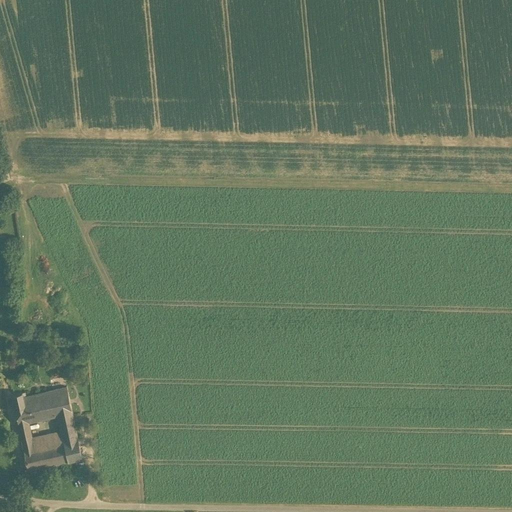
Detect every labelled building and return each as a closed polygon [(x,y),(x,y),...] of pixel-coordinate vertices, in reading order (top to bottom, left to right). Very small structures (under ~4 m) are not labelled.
[(35,394),(40,419),(58,415),(73,412),(67,386),(35,394)] [(26,410),(23,397),(26,396),(25,392),(12,395),(19,425),(29,422),(26,410)] [(26,410),(29,422),(40,419),(35,394),(26,396),(23,397),(26,410)] [(73,412),(58,415),(59,420),(74,417),(73,412)] [(75,423),(74,417),(59,420),(60,426),(75,423)] [(34,447),(32,438),(29,422),(19,425),(24,449),(34,447)] [(78,437),(75,423),(60,426),(61,431),(63,441),(78,437)] [(34,447),(63,441),(61,431),(32,438),(34,447)] [(78,437),(63,441),(34,447),(24,449),(28,471),(82,458),(78,437)]
